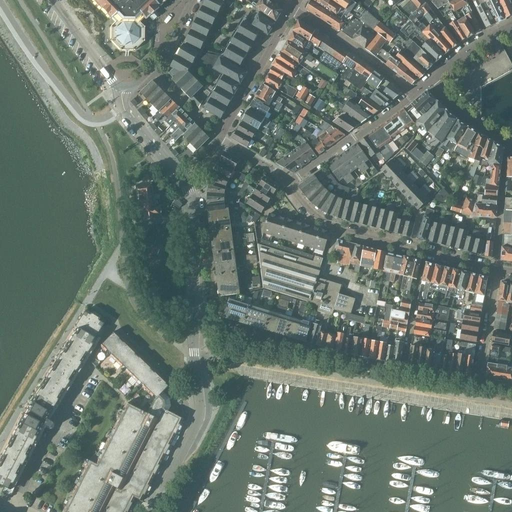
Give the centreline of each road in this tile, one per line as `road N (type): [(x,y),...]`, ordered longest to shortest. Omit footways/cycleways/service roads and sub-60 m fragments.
road 1 (residential): [(402,369),(219,326),(206,246),(193,241)]
road 2 (residential): [(150,511),(197,416),(193,241)]
road 3 (residential): [(30,511),(14,503),(85,372)]
road 4 (residential): [(289,184),(337,230),(425,252)]
road 5 (residential): [(289,184),(413,93)]
road 6 (residential): [(220,139),(293,7)]
road 7 (residential): [(413,93),(293,7)]
road 8 (residential): [(122,87),(125,110),(191,191)]
